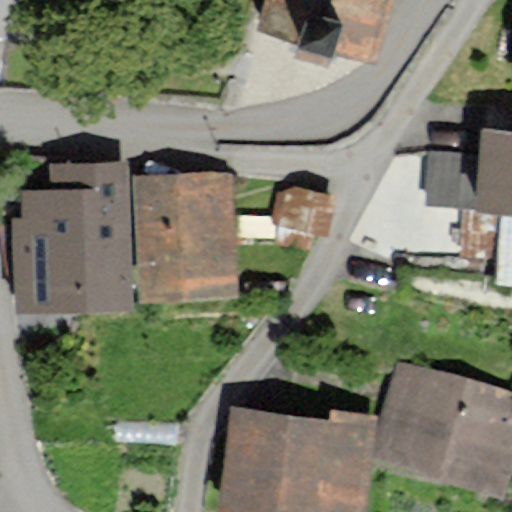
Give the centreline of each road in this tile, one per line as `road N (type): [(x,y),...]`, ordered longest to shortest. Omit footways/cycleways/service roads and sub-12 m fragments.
road 1 (residential): [(184,511),(211,414),(305,288),(411,93),(472,0)]
road 2 (residential): [(0,131),(275,122),(328,113),(377,78),(432,0)]
road 3 (unclassified): [(0,373),(24,472),(47,511)]
